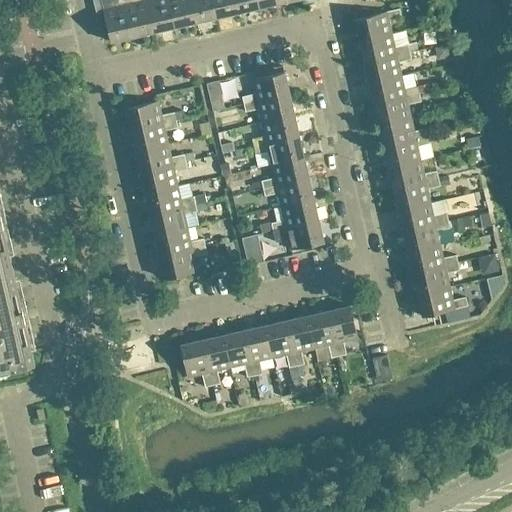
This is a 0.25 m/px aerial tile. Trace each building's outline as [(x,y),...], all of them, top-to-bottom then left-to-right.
[(123,0),(100,0),(110,41),(132,36),(123,0)] [(123,0),(132,36),(153,32),(145,0),(142,0),(132,2),(131,0),(123,0)] [(174,27),(168,0),(145,0),(153,32),(174,27)] [(196,22),(190,0),(168,0),(174,27),(196,22)] [(217,17),(212,0),(190,0),(196,22),(217,17)] [(238,12),(235,0),(212,0),(217,17),(238,12)] [(259,7),(257,0),(235,0),(238,12),(259,7)] [(391,32),(388,19),(402,16),(400,8),(354,18),(359,40),(391,32)] [(394,46),(391,32),(359,40),(364,61),(409,51),(408,43),(394,46)] [(415,41),(408,43),(409,51),(417,49),(415,41)] [(446,44),(434,47),(436,55),(441,58),(449,56),(446,44)] [(401,75),(398,62),(411,58),(409,51),(364,61),(369,82),(401,75)] [(289,93),(284,71),(252,79),(255,93),(242,96),(244,103),(289,93)] [(417,85),(404,88),(401,75),(369,82),(374,103),(419,93),(417,85)] [(437,81),(417,85),(419,93),(439,88),(443,87),(441,80),(437,81)] [(294,114),(289,93),(244,103),(245,111),(259,108),(262,122),(294,114)] [(378,124),(411,117),(408,104),(421,101),(419,93),(374,103),(378,124)] [(222,95),(210,98),(213,110),(225,108),(222,95)] [(161,115),(158,100),(125,108),(130,129),(176,119),(184,117),(183,110),(161,115)] [(299,135),(294,114),(262,122),(265,135),(251,138),(253,146),(299,135)] [(414,130),(411,117),(378,124),(383,146),(429,135),(427,127),(414,130)] [(168,143),(165,130),(178,127),(176,119),(130,129),(135,151),(168,143)] [(478,134),(465,137),(468,148),(481,145),(478,134)] [(304,156),(299,135),(253,146),(255,154),(268,151),(271,164),(304,156)] [(420,159),(417,146),(431,143),(429,135),(383,146),(388,167),(420,159)] [(233,142),(220,144),(222,153),(235,150),(233,142)] [(171,157),(168,143),(135,151),(140,172),(186,161),(184,154),(171,157)] [(478,148),(470,149),(473,160),(481,158),(478,148)] [(193,152),(184,154),(186,161),(195,159),(193,152)] [(309,178),(304,156),(271,164),(275,177),(261,180),(263,188),(309,178)] [(424,173),(420,159),(388,167),(393,188),(439,177),(437,170),(424,173)] [(177,185),(174,172),(187,169),(186,161),(140,172),(145,193),(177,185)] [(229,162),(220,164),(223,175),(232,173),(229,162)] [(447,176),(439,177),(440,185),(449,183),(447,176)] [(430,202),(427,188),(440,185),(439,177),(393,188),(398,209),(430,202)] [(313,199),(309,178),(263,188),(265,196),(278,193),(281,206),(313,199)] [(252,191),(263,188),(261,180),(250,183),(252,191)] [(206,201),(205,193),(180,199),(177,185),(145,193),(150,214),(196,204),(206,201)] [(0,271),(12,269),(7,248),(12,247),(0,194),(0,271)] [(318,220),(313,199),(281,206),(284,220),(271,223),(273,230),(318,220)] [(206,201),(196,204),(197,211),(207,209),(206,201)] [(448,220),(447,212),(433,215),(430,202),(398,209),(403,230),(448,220)] [(197,211),(196,204),(150,214),(155,235),(187,228),(184,214),(197,211)] [(489,212),(482,214),(485,225),(492,223),(489,212)] [(462,216),(451,219),(453,230),(464,228),(462,216)] [(201,237),(228,230),(225,220),(198,228),(201,237)] [(318,220),(273,230),(275,242),(289,239),(291,249),(323,242),(318,220)] [(440,244),(437,230),(450,227),(448,220),(403,230),(408,251),(440,244)] [(273,230),(271,223),(261,225),(263,233),(273,230)] [(190,241),(187,228),(155,235),(160,256),(205,246),(203,238),(190,241)] [(257,233),(242,237),(245,249),(260,245),(257,233)] [(236,257),(233,242),(225,244),(228,259),(236,257)] [(443,257),(440,244),(408,251),(413,272),(458,262),(456,254),(443,257)] [(197,271),(194,256),(207,253),(205,246),(160,256),(165,278),(197,271)] [(278,259),(266,264),(271,279),(283,274),(278,259)] [(450,286),(447,272),(460,269),(458,262),(413,272),(417,294),(450,286)] [(0,371),(34,364),(29,343),(34,342),(21,288),(16,289),(12,269),(0,271),(0,371)] [(453,299),(450,286),(417,294),(422,315),(468,305),(466,296),(453,299)] [(351,306),(350,305),(328,310),(339,356),(346,354),(343,341),(358,337),(351,306)] [(339,356),(328,310),(307,315),(315,347),(328,344),(331,357),(339,356)] [(286,320),(297,368),(305,366),(301,350),(315,347),(307,315),(286,320)] [(290,370),(297,368),(286,320),(265,325),(272,357),(286,354),(290,370)] [(272,357),(265,325),(244,330),(254,375),(262,373),(259,360),(272,357)] [(254,375),(244,330),(223,334),(230,367),(244,364),(247,377),(254,375)] [(378,332),(360,337),(365,354),(383,349),(378,332)] [(230,367),(223,334),(202,339),(212,384),(212,385),(220,383),(217,370),(230,367)] [(212,384),(202,339),(180,344),(180,347),(187,377),(202,373),(205,387),(212,385),(212,384)] [(386,353),(371,357),(374,369),(389,365),(386,353)] [(328,383),(325,384),(328,396),(335,395),(333,386),(331,384),(328,383)] [(238,394),(237,398),(238,402),(242,405),(247,404),(249,400),(247,395),(244,393),(238,394)]
